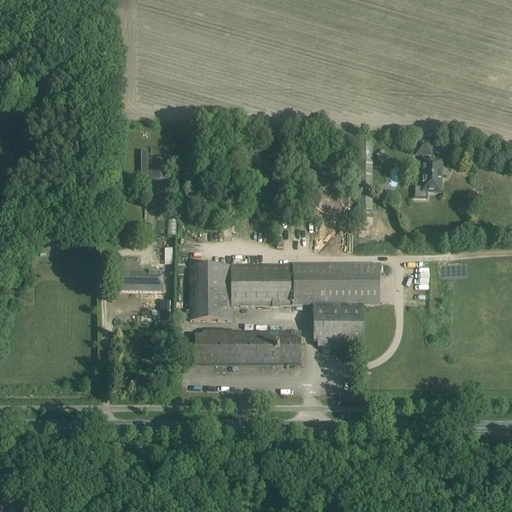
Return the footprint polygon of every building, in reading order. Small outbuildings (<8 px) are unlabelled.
[(358,140),(358,212),(372,211),(371,140),(358,140)] [(440,194),(442,161),(430,161),(431,143),(416,143),(415,156),(422,156),(421,188),(414,188),(414,199),(427,200),(427,193),(440,194)] [(384,153),(378,157),(382,163),(388,159),(384,153)] [(169,160),(148,160),(149,181),(170,181),(169,160)] [(277,187),(277,210),(290,209),(290,187),(277,187)] [(359,238),(365,238),(365,225),(374,225),(374,217),(359,217),(359,238)] [(168,221),(168,236),(176,236),(177,221),(168,221)] [(161,293),(162,274),(156,274),(151,274),(151,272),(140,272),(140,266),(140,265),(115,264),(115,282),(115,292),(161,293)] [(362,307),(379,306),(378,266),(189,267),(190,322),(232,322),(232,310),(232,308),(313,307),(362,307)] [(362,307),(313,307),(313,342),(317,342),(317,348),(322,348),(322,351),(330,351),(330,348),(363,348),(362,307)] [(195,366),(300,365),(300,335),(232,335),(232,337),(194,338),(195,366)]
